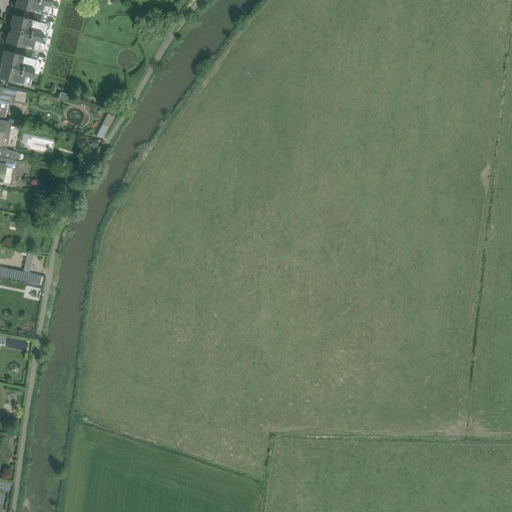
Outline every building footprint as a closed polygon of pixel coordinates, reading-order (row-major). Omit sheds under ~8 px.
[(14,0),(14,5),(45,12),(48,0),(14,0)] [(11,13),(5,41),(38,48),(44,20),(11,13)] [(3,48),(0,61),(0,76),(29,82),(35,55),(3,48)] [(0,95),(14,99),(16,89),(0,85),(0,95)] [(99,138),(107,115),(100,112),(91,135),(99,138)] [(0,142),(7,144),(12,122),(0,118),(0,142)]
